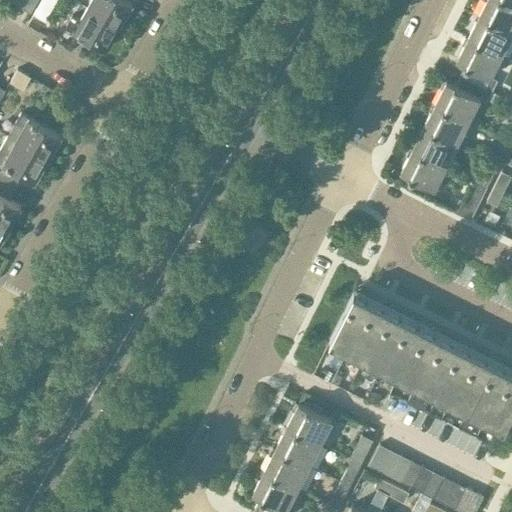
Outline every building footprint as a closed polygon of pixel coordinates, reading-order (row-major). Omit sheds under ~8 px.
[(22,0),(19,5),(30,12),(36,0),(22,0)] [(41,0),(33,13),(45,20),(56,0),(41,0)] [(89,0),(86,6),(119,25),(132,2),(129,0),(89,0)] [(485,0),(479,13),(511,29),(511,1),(508,0),(485,0)] [(119,25),(86,6),(79,18),(72,14),(66,24),(106,48),(119,25)] [(511,33),(511,29),(479,13),(468,36),(502,53),(511,33)] [(502,53),(468,36),(456,58),(468,64),(463,74),(492,89),(497,78),(491,75),(502,53)] [(492,89),(463,74),(458,85),(446,79),(435,102),(469,119),(481,97),(487,100),(492,89)] [(469,119),(435,102),(423,125),(458,142),(469,119)] [(15,138),(48,157),(61,134),(21,111),(15,121),(22,125),(15,138)] [(458,142),(423,125),(412,147),(447,164),(458,142)] [(488,157),(499,162),(510,139),(500,134),(488,157)] [(48,157),(15,138),(7,150),(0,146),(0,175),(12,182),(18,171),(34,180),(48,157)] [(447,164),(412,147),(401,170),(435,188),(447,164)] [(499,162),(488,157),(477,180),(487,185),(499,162)] [(494,184),(504,189),(511,174),(501,169),(494,184)] [(12,182),(0,175),(0,222),(7,227),(21,204),(4,195),(12,182)] [(453,210),(470,219),(487,185),(477,180),(475,179),(465,199),(459,196),(453,210)] [(486,199),(497,204),(504,189),(494,184),(486,199)] [(347,304),(333,332),(334,333),(346,339),(348,339),(364,348),(365,348),(382,357),(383,357),(400,365),(401,366),(417,374),(419,375),(435,383),(437,384),(453,392),(454,393),(471,401),(472,402),(488,410),(490,411),(506,419),(507,419),(511,411),(511,367),(354,289),(347,304)] [(354,374),(359,365),(353,362),(349,370),(349,371),(354,374)] [(328,369),(324,377),(331,380),(335,372),(328,369)] [(336,371),(332,380),(338,383),(342,374),(336,371)] [(372,389),(368,397),(378,402),(382,395),(372,389)] [(287,424),(321,441),(333,418),(298,400),(287,424)] [(321,441),(287,424),(275,447),(309,465),(321,441)] [(350,456),(362,461),(362,462),(374,439),(362,433),(350,456)] [(379,442),(368,464),(380,470),(391,448),(379,442)] [(309,465),(275,447),(264,469),(298,487),(309,465)] [(391,448),(380,470),(390,475),(401,453),(391,448)] [(401,480),(412,459),(401,453),(390,475),(401,480)] [(362,462),(362,461),(350,456),(352,457),(340,480),(350,485),(362,462)] [(412,459),(401,480),(412,486),(423,464),(412,459)] [(423,491),(434,469),(423,464),(412,486),(423,491)] [(285,511),(298,487),(264,469),(252,492),(260,496),(255,506),(265,511),(285,511)] [(434,469),(423,491),(433,496),(444,475),(434,469)] [(444,475),(433,496),(444,502),(455,480),(444,475)] [(389,493),(393,485),(394,483),(379,476),(374,486),(389,493)] [(350,485),(340,480),(329,501),(327,500),(327,502),(339,507),(350,485)] [(466,486),(465,485),(455,480),(444,502),(455,507),(466,486)] [(394,483),(393,485),(389,493),(404,501),(409,491),(394,483)] [(464,511),(474,511),(484,494),(466,485),(465,485),(466,486),(455,507),(464,511)] [(426,511),(441,511),(444,508),(429,501),(424,511),(426,511)] [(321,511),(336,511),(339,507),(327,502),(321,511)] [(371,511),(352,502),(346,511),(371,511)]
